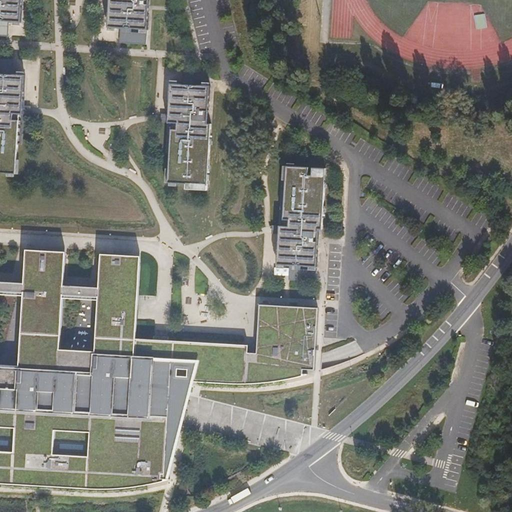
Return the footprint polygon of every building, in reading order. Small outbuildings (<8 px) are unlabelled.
[(0,0),(0,22),(9,23),(21,24),(22,0),(0,0)] [(113,0),(112,28),(121,28),(131,29),(150,30),(151,0),(113,0)] [(9,23),(0,22),(0,36),(8,37),(9,23)] [(131,29),(121,28),(121,44),(146,45),(147,36),(130,36),(131,29)] [(3,75),(13,76),(14,61),(0,60),(0,71),(3,72),(3,75)] [(210,71),(179,68),(179,83),(182,83),(182,87),(205,89),(205,82),(210,83),(210,71)] [(25,109),(27,76),(13,76),(3,75),(0,75),(0,180),(0,181),(0,176),(18,177),(20,146),(24,146),(25,109)] [(190,193),(211,194),(214,128),(211,128),(214,89),(205,89),(182,87),(182,83),(179,83),(173,83),(172,117),(172,126),(181,126),(181,134),(175,134),(172,186),(190,187),(190,193)] [(311,172),(291,171),(287,224),(292,225),(291,230),(283,230),(283,232),(281,268),(290,268),(300,269),(321,271),(323,233),(327,233),(329,173),(316,171),(316,178),(311,178),(311,172)] [(102,292),(67,289),(69,257),(29,254),(27,287),(0,285),(0,487),(43,490),(106,494),(126,493),(142,491),(167,486),(171,484),(183,438),(194,399),(198,384),(235,386),(250,387),(260,386),(275,385),(290,382),(305,379),(305,371),(316,372),(319,309),(261,306),(259,357),(253,356),(250,356),(250,348),(160,343),(140,342),(144,261),(105,258),(102,292)] [(300,273),(300,269),(290,268),(289,280),(316,282),(316,274),(300,273)]
